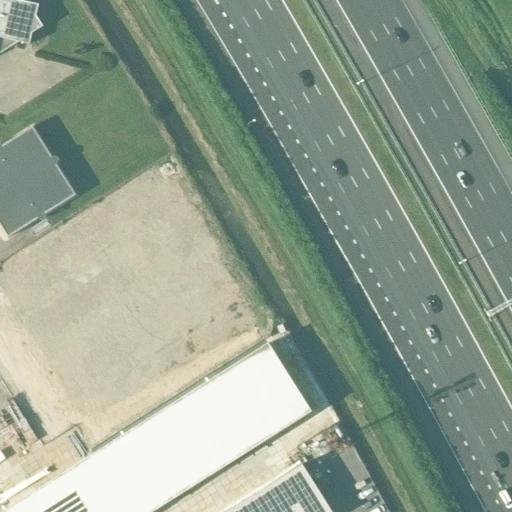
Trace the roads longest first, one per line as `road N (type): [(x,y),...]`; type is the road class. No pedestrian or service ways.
road 1 (motorway): [(247,0),(511,473)]
road 2 (motorway): [(511,251),(374,0)]
